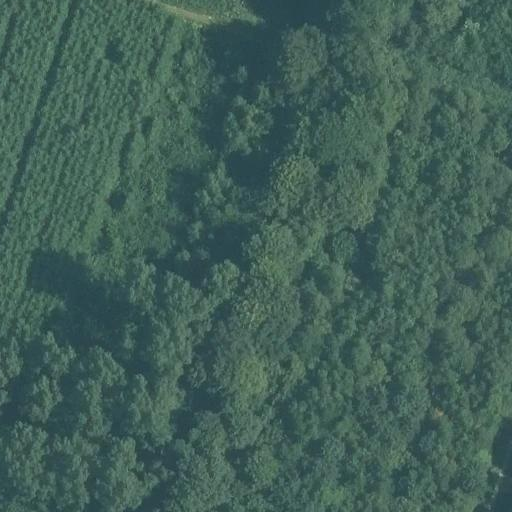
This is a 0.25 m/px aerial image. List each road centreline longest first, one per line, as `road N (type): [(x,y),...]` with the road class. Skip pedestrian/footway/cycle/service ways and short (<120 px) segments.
road 1 (track): [(385,79),(151,0)]
road 2 (track): [(511,123),(385,79)]
